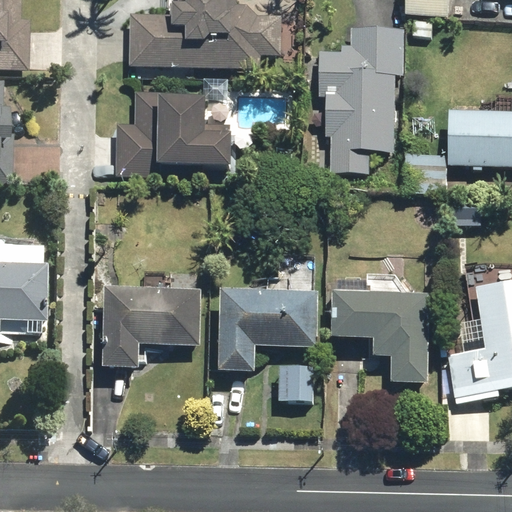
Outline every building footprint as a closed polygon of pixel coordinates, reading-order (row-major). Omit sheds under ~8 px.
[(17,0),(0,0),(0,76),(25,77),(26,26),(17,25),(17,0)] [(128,19),(127,72),(259,74),(259,61),(279,62),(280,22),(255,21),(245,10),(235,10),(235,0),(234,0),(169,0),(168,20),(128,19)] [(447,0),(404,0),(403,22),(447,24),(447,0)] [(367,158),(393,158),(394,81),(404,81),(404,35),(350,34),(350,51),(340,51),(340,59),(317,58),(317,104),(324,104),(324,144),(329,144),(329,179),(367,179),(367,158)] [(115,130),(114,182),(235,183),(236,145),(229,145),(229,130),(203,129),(203,106),(162,106),(162,98),(134,98),(133,130),(115,130)] [(0,189),(9,189),(10,141),(2,141),(2,118),(0,117),(0,189)] [(511,119),(446,117),(444,172),(511,173),(511,119)] [(4,271),(0,271),(0,330),(42,330),(42,271),(38,271),(38,252),(4,251),(4,271)] [(511,394),(511,288),(473,295),(483,356),(442,362),(449,404),(454,404),(455,409),(498,402),(497,397),(511,394)] [(200,296),(101,294),(100,376),(137,376),(137,351),(199,352),(200,296)] [(317,298),(218,296),(216,378),(253,379),(253,353),(316,354),(317,298)] [(428,300),(329,299),(328,347),(370,347),(370,364),(388,364),(388,390),(427,390),(428,300)] [(313,376),(278,375),(277,409),(312,410),(313,376)]
